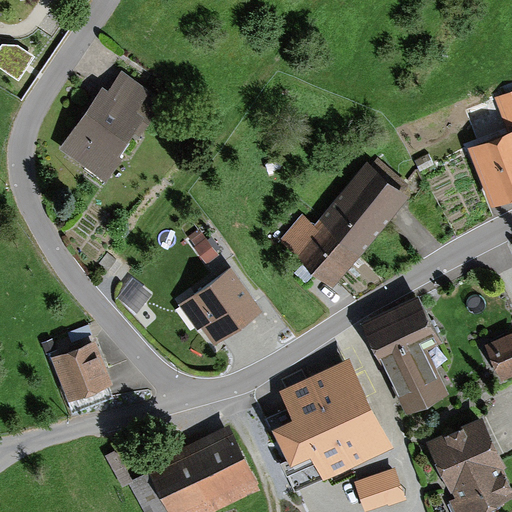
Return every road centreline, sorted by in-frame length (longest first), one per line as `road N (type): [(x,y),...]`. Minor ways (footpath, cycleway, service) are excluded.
road 1 (residential): [(200,397),(153,362),(52,248),(28,199),(21,160),(34,111),(107,0)]
road 2 (residential): [(511,223),(245,382),(200,397)]
road 3 (residential): [(200,397),(26,441)]
road 4 (track): [(275,511),(245,382)]
